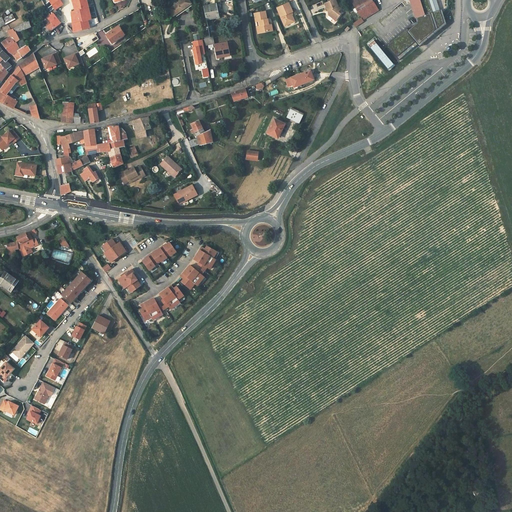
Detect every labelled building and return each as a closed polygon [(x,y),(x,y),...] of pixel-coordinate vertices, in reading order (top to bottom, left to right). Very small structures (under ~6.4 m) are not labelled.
[(49,1),(56,10),(63,4),(60,0),(49,0),(49,1)] [(72,0),(75,12),(71,12),(74,32),(90,28),(88,20),(91,19),(86,0),(72,0)] [(185,0),(170,11),(174,18),(192,5),(188,0),(185,0)] [(333,0),(324,4),(328,11),(329,10),(330,13),(329,14),(333,18),(335,16),(339,18),(342,14),(339,12),(341,9),(338,7),(334,0),(333,0)] [(372,0),(353,0),(352,1),(362,19),(378,9),(372,0)] [(428,0),(409,0),(415,18),(417,17),(432,12),(428,0)] [(428,0),(432,12),(440,9),(436,0),(428,0)] [(49,13),(45,15),(48,19),(55,28),(61,23),(54,14),(57,12),(56,10),(49,1),(44,5),(49,13)] [(290,22),(293,20),(290,12),(292,12),(288,3),(277,8),(284,26),(290,23),(290,22)] [(216,4),(204,6),(206,20),(218,18),(216,4)] [(416,23),(408,30),(418,43),(420,45),(446,23),(442,9),(440,9),(432,12),(417,17),(418,20),(416,23)] [(256,22),(260,21),(261,26),(260,26),(261,33),(267,31),(267,30),(272,29),(271,24),(268,24),(267,19),(266,19),(265,12),(254,14),(256,22)] [(3,20),(5,25),(15,19),(12,15),(3,20)] [(361,18),(353,23),(355,27),(363,21),(361,18)] [(55,28),(48,19),(43,22),(46,26),(49,31),(50,31),(55,28)] [(24,23),(13,29),(14,32),(15,32),(16,32),(20,40),(16,42),(20,49),(18,51),(22,58),(30,50),(28,46),(29,45),(29,44),(28,44),(27,44),(27,45),(26,45),(23,40),(27,38),(23,31),(31,27),(28,20),(24,23)] [(124,35),(118,27),(106,35),(110,39),(111,39),(113,43),(124,35)] [(20,40),(16,32),(15,32),(14,32),(13,29),(8,31),(11,36),(15,43),(12,45),(7,39),(2,43),(9,53),(13,55),(17,60),(22,58),(18,51),(20,49),(16,42),(20,40)] [(418,43),(408,30),(406,29),(387,45),(399,60),(418,43)] [(190,48),(193,66),(201,64),(200,55),(204,55),(201,40),(191,42),(192,47),(190,48)] [(228,51),(226,43),(215,45),(217,58),(229,56),(228,51)] [(2,50),(0,48),(0,47),(0,56),(3,60),(0,62),(0,63),(6,70),(11,66),(6,61),(9,58),(2,50)] [(59,56),(57,51),(41,56),(46,67),(61,61),(59,56)] [(80,55),(78,51),(62,55),(67,66),(83,60),(80,55)] [(31,69),(38,64),(33,53),(23,62),(19,67),(24,75),(32,71),(31,69)] [(24,76),(24,75),(19,67),(23,62),(20,65),(11,76),(18,81),(24,76)] [(0,63),(0,79),(2,82),(8,72),(6,70),(0,63)] [(291,86),(293,90),(303,86),(314,82),(314,80),(314,79),(313,75),(312,75),(310,71),(286,80),(289,87),(291,86)] [(18,81),(11,76),(3,87),(1,91),(0,92),(0,101),(9,107),(13,108),(17,101),(6,94),(15,83),(18,81)] [(26,82),(24,76),(18,81),(21,86),(26,82)] [(141,84),(144,89),(155,84),(152,79),(141,84)] [(139,87),(130,89),(133,99),(137,110),(146,107),(139,87)] [(114,108),(133,99),(130,89),(111,98),(114,108)] [(248,97),(245,89),(231,94),(234,101),(248,97)] [(73,114),(76,114),(76,113),(73,113),(73,103),(70,103),(70,101),(63,101),(61,122),(73,123),(73,114)] [(40,119),(36,105),(31,107),(33,116),(40,119)] [(99,122),(97,111),(97,108),(89,109),(91,123),(99,122)] [(303,116),(290,110),(287,117),(299,123),(303,116)] [(134,125),(138,143),(148,141),(145,130),(151,128),(149,118),(141,119),(140,118),(129,122),(130,126),(134,125)] [(274,119),(267,133),(276,138),(280,130),(282,131),(285,124),(274,119)] [(198,139),(200,144),(200,145),(212,142),(210,130),(205,133),(199,121),(191,125),(194,130),(191,131),(193,134),(195,132),(198,139)] [(104,144),(109,143),(121,141),(119,129),(119,128),(118,127),(110,127),(111,133),(109,133),(111,140),(104,142),(104,144)] [(122,128),(119,129),(121,141),(124,140),(127,139),(126,132),(122,128)] [(2,136),(0,137),(0,147),(1,148),(7,143),(8,144),(10,142),(12,141),(15,139),(17,141),(20,139),(13,129),(10,132),(9,131),(2,137),(2,136)] [(95,130),(84,132),(84,138),(85,144),(91,143),(91,146),(97,145),(95,130)] [(73,135),(54,140),(56,145),(62,143),(64,150),(68,149),(70,149),(68,144),(70,143),(80,140),(84,138),(84,132),(73,133),(73,135)] [(191,147),(200,144),(198,139),(188,142),(191,147)] [(109,143),(111,151),(119,149),(120,148),(125,147),(124,140),(121,141),(109,143)] [(104,144),(97,145),(91,146),(91,143),(85,144),(86,155),(94,153),(98,152),(109,151),(110,151),(111,151),(109,143),(104,144)] [(134,146),(127,150),(131,159),(138,155),(134,146)] [(259,152),(246,151),(246,160),(258,161),(259,152)] [(123,164),(120,154),(112,156),(110,157),(112,163),(107,164),(109,170),(123,164)] [(89,163),(86,155),(80,160),(73,163),(70,164),(72,170),(89,163)] [(167,156),(160,164),(174,177),(181,169),(167,156)] [(70,164),(73,163),(70,158),(69,158),(66,159),(56,160),(58,174),(72,170),(70,164)] [(37,166),(18,163),(16,175),(23,176),(24,174),(35,176),(37,166)] [(87,166),(84,169),(83,171),(84,172),(81,173),(83,177),(85,181),(90,179),(92,183),(102,179),(99,173),(96,174),(96,173),(95,172),(93,173),(88,166),(87,166)] [(124,172),(119,175),(124,184),(129,182),(129,180),(138,176),(139,179),(140,179),(146,176),(140,166),(135,169),(134,169),(128,172),(125,173),(124,172)] [(192,184),(173,194),(178,205),(197,195),(192,184)] [(69,185),(60,186),(62,195),(70,192),(69,185)] [(26,233),(16,237),(19,242),(7,244),(10,256),(16,255),(15,249),(20,248),(24,256),(33,251),(31,248),(38,244),(35,237),(32,238),(30,232),(26,234),(26,233)] [(63,238),(58,241),(61,245),(65,248),(69,246),(63,238)] [(114,242),(112,239),(103,245),(107,251),(104,253),(111,262),(114,260),(123,254),(126,251),(119,242),(118,243),(116,245),(114,242)] [(146,259),(142,261),(149,270),(155,266),(154,264),(160,260),(161,262),(167,257),(166,256),(169,254),(170,256),(176,251),(169,242),(166,245),(164,246),(163,246),(159,249),(154,253),(151,255),(151,254),(148,256),(148,257),(146,259)] [(196,257),(194,260),(197,262),(196,264),(206,269),(207,268),(210,269),(216,260),(213,258),(217,252),(207,246),(205,249),(203,248),(201,251),(200,250),(196,257)] [(193,268),(190,265),(189,267),(183,274),(184,275),(182,278),(184,279),(181,282),(190,289),(195,284),(197,286),(204,277),(201,275),(203,273),(194,266),(193,268)] [(127,287),(131,293),(141,286),(138,282),(137,280),(138,279),(136,276),(138,275),(136,272),(133,268),(130,270),(127,273),(123,276),(120,278),(118,279),(125,288),(127,287)] [(0,280),(0,284),(11,292),(18,281),(6,272),(0,280)] [(70,303),(90,280),(81,272),(60,295),(70,303)] [(163,292),(160,294),(162,297),(160,299),(167,308),(169,306),(171,309),(180,302),(178,300),(184,296),(177,287),(174,289),(172,287),(170,289),(168,288),(163,292)] [(143,309),(140,310),(145,320),(151,317),(153,320),(162,314),(161,311),(163,310),(157,300),(155,301),(154,298),(148,301),(144,303),(145,305),(142,307),(143,309)] [(47,314),(55,321),(68,306),(60,299),(47,314)] [(98,315),(92,328),(104,334),(111,321),(98,315)] [(41,321),(33,330),(40,336),(45,330),(46,331),(49,328),(41,321)] [(87,326),(80,323),(78,327),(77,327),(72,336),(80,340),(87,326)] [(20,359),(34,344),(26,336),(12,352),(20,359)] [(74,346),(65,342),(58,355),(67,360),(74,346)] [(61,362),(55,359),(46,376),(55,380),(61,368),(59,366),(61,362)] [(14,369),(6,363),(0,370),(0,377),(5,383),(8,379),(7,378),(14,369)] [(43,382),(35,399),(44,404),(49,394),(50,392),(53,392),(55,388),(43,382)] [(5,401),(0,409),(4,411),(5,410),(14,415),(19,406),(9,402),(9,403),(5,401)] [(41,410),(32,406),(30,411),(31,411),(29,415),(27,419),(37,424),(41,416),(39,415),(41,410)]
